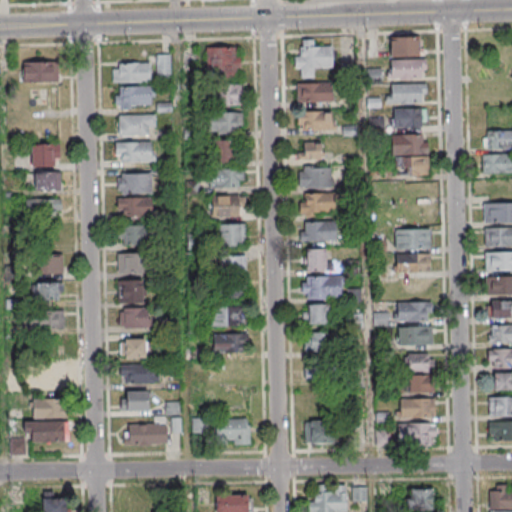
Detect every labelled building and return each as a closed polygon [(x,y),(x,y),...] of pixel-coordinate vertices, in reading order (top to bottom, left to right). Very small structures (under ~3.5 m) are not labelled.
[(422,55),(422,37),(390,37),(390,55),(422,55)] [(333,68),(333,47),(312,47),(312,41),(297,41),(297,69),(299,69),(300,79),(313,78),(313,68),(333,68)] [(206,47),(206,77),(238,77),(238,47),(206,47)] [(155,54),(155,81),(170,81),(170,54),(155,54)] [(425,79),(425,59),(389,59),(389,79),(425,79)] [(57,62),(23,62),(23,82),(57,82),(57,62)] [(112,62),(112,82),(150,82),(150,62),(112,62)] [(367,68),(367,83),(381,83),(381,68),(367,68)] [(331,84),(298,84),(298,103),(331,103),(331,84)] [(425,84),(389,84),(389,103),(425,103),(425,84)] [(239,85),(210,85),(210,105),(239,105),(239,85)] [(114,107),(153,107),(153,87),(114,87),(114,107)] [(424,109),(392,109),(392,127),(424,127),(424,109)] [(335,132),(335,112),(298,112),(298,132),(335,132)] [(207,132),(238,132),(238,113),(207,113),(207,132)] [(154,114),(118,115),(118,135),(155,135),(154,114)] [(511,131),(485,132),(485,150),(511,149),(511,131)] [(427,156),(427,135),(391,135),(391,156),(427,156)] [(235,163),(235,141),(211,141),(211,163),(235,163)] [(154,142),(115,142),(115,162),(154,162),(154,142)] [(301,160),(321,160),(321,142),(301,142),(301,160)] [(59,143),(30,143),(30,166),(59,166),(59,143)] [(511,155),(481,156),(481,174),(511,173),(511,155)] [(428,157),(395,157),(395,175),(428,175),(428,157)] [(331,167),(298,167),(298,188),(331,188),(331,167)] [(205,188),(242,188),(242,169),(205,169),(205,188)] [(33,190),(59,190),(59,171),(33,171),(33,190)] [(117,173),(117,193),(152,193),(152,173),(117,173)] [(336,194),(299,194),(299,215),(336,215),(336,194)] [(151,216),(151,197),(117,197),(117,216),(151,216)] [(210,217),(238,217),(238,197),(210,197),(210,217)] [(61,199),(26,199),(26,213),(61,213),(61,199)] [(511,222),(511,202),(483,203),(483,222),(511,222)] [(336,222),(300,222),(300,241),(336,241),(336,222)] [(118,244),(147,244),(147,224),(118,224),(118,244)] [(244,246),(244,225),(216,225),(216,246),(244,246)] [(511,227),(484,227),(484,247),(511,246),(511,227)] [(394,228),(394,248),(430,248),(430,228),(394,228)] [(305,270),(326,270),(326,248),(305,248),(305,270)] [(511,251),(485,252),(485,271),(511,270),(511,251)] [(144,272),(144,253),(117,253),(117,272),(144,272)] [(430,253),(395,253),(395,272),(430,272),(430,253)] [(60,255),(35,255),(35,273),(60,273),(60,255)] [(245,274),(245,255),(224,255),(224,274),(245,274)] [(511,294),(511,275),(485,276),(485,295),(511,294)] [(301,299),(341,299),(341,276),(301,276),(301,299)] [(142,302),(142,280),(117,280),(117,302),(142,302)] [(218,297),(241,297),(241,282),(218,282),(218,297)] [(60,283),(32,283),(32,302),(60,302),(60,283)] [(511,300),(489,301),(489,318),(511,318),(511,320),(511,300)] [(395,302),(395,320),(431,320),(431,302),(395,302)] [(302,323),(329,323),(329,304),(302,304),(302,323)] [(242,306),(209,306),(209,325),(242,325),(242,306)] [(147,307),(119,307),(119,328),(147,328),(147,307)] [(63,312),(27,312),(27,330),(63,330),(63,312)] [(386,325),(386,314),(374,313),(374,324),(386,325)] [(511,324),(488,324),(488,342),(511,342),(511,324)] [(397,344),(431,344),(431,326),(397,326),(397,344)] [(303,352),(328,352),(328,332),(303,332),(303,352)] [(211,333),(211,352),(247,352),(247,333),(211,333)] [(120,357),(145,357),(145,338),(120,338),(120,357)] [(511,389),(511,368),(511,348),(489,349),(489,389),(511,389)] [(433,353),(405,353),(405,371),(433,371),(433,353)] [(120,383),(158,383),(158,364),(120,364),(120,383)] [(328,364),(304,364),(304,380),(328,380),(328,364)] [(65,387),(65,365),(43,365),(43,387),(65,387)] [(408,391),(432,391),(432,375),(408,375),(408,391)] [(120,410),(148,410),(148,391),(120,391),(120,410)] [(488,415),(511,415),(511,396),(488,397),(488,415)] [(65,399),(32,399),(32,417),(65,417),(65,399)] [(435,417),(435,399),(399,399),(399,417),(435,417)] [(166,417),(157,417),(156,424),(124,424),(124,444),(166,445),(166,417)] [(218,418),(218,444),(249,444),(249,418),(218,418)] [(305,443),(331,443),(331,420),(305,420),(305,443)] [(488,440),(511,439),(511,420),(488,421),(488,440)] [(68,441),(68,421),(24,421),(24,438),(10,438),(10,455),(26,455),(26,442),(68,441)] [(435,445),(435,424),(397,424),(397,445),(435,445)] [(389,432),(375,432),(375,446),(389,446),(389,432)] [(345,511),(345,486),(312,486),(312,511),(345,511)] [(511,491),(507,491),(507,486),(490,486),(490,509),(511,508),(511,491)] [(367,502),(367,488),(351,488),(351,502),(367,502)] [(405,511),(433,511),(433,489),(405,489),(405,511)] [(215,511),(250,511),(250,495),(216,495),(215,511)] [(41,511),(41,499),(68,499),(68,511),(41,511)]
